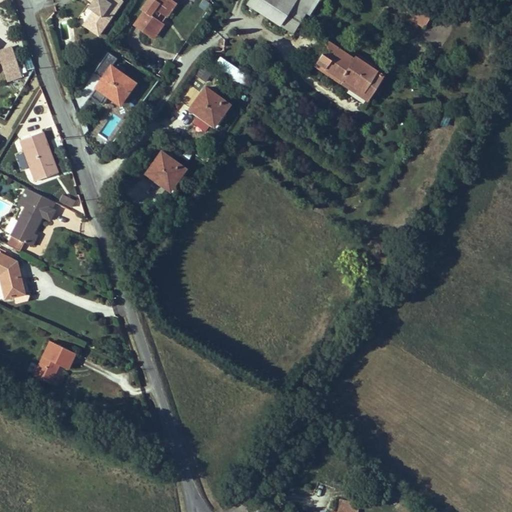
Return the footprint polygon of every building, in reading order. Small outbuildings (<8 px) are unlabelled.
[(124,1),(121,0),(95,0),(94,2),(100,6),(96,11),(95,11),(85,25),(100,35),(124,1)] [(134,24),(151,35),(156,29),(158,30),(163,23),(156,18),(161,12),(163,13),(172,0),(171,0),(147,0),(144,4),(147,6),(144,9),(134,24)] [(175,3),(172,0),(163,13),(166,16),(175,3)] [(201,0),(197,7),(204,11),(209,3),(203,0),(201,0)] [(293,0),(248,0),(247,3),(279,23),(293,0)] [(293,0),(279,23),(292,31),(305,10),(308,12),(315,0),(293,0)] [(432,6),(419,0),(403,0),(403,1),(408,4),(405,8),(425,19),(432,6)] [(96,11),(100,6),(94,2),(90,7),(95,11),(96,11)] [(424,22),(425,19),(405,8),(404,12),(424,22)] [(354,55),(326,37),(313,58),(343,77),(342,79),(369,95),(384,71),(377,67),(375,65),(358,55),(356,53),(354,55)] [(0,49),(0,59),(6,83),(21,79),(14,47),(0,49)] [(358,55),(375,65),(377,61),(361,51),(358,55)] [(245,88),(253,77),(221,56),(214,66),(245,88)] [(119,102),(134,82),(110,65),(96,86),(119,102)] [(342,79),(369,96),(369,95),(342,79)] [(213,122),(227,102),(205,87),(191,107),(213,122)] [(42,146),(39,140),(44,138),(42,132),(26,137),(22,124),(12,139),(29,181),(57,171),(47,144),(42,146)] [(42,132),(44,138),(59,133),(56,125),(42,130),(42,132)] [(170,188),(184,167),(161,151),(147,172),(170,188)] [(20,202),(22,204),(25,197),(26,198),(31,189),(27,187),(20,202)] [(11,234),(25,242),(31,231),(32,228),(34,229),(42,213),(41,212),(43,207),(45,208),(50,198),(31,189),(26,198),(25,197),(22,204),(26,206),(11,234)] [(71,206),(74,199),(63,194),(59,200),(71,206)] [(37,234),(31,231),(25,242),(31,245),(37,234)] [(0,274),(5,297),(24,292),(17,260),(4,254),(6,251),(0,248),(1,247),(0,246),(0,274)] [(51,340),(34,375),(50,381),(58,363),(67,367),(74,351),(51,340)]
